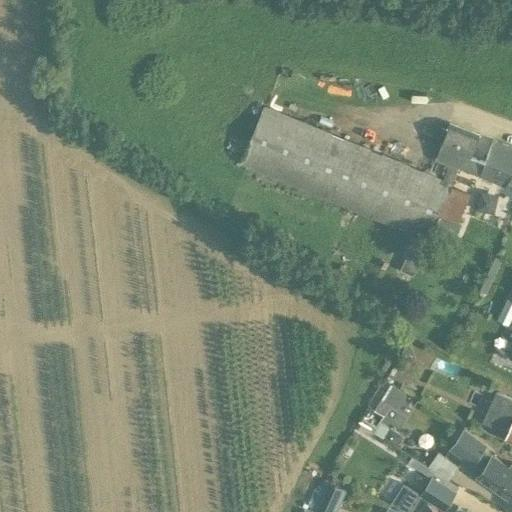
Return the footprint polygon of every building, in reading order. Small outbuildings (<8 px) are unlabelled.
[(458,166),(479,174),(511,186),(511,145),(493,138),(484,161),(470,155),(480,133),(449,120),(434,159),(447,165),(443,175),(441,174),(440,177),(264,103),(239,163),(428,240),(452,182),(458,166)] [(404,266),(414,270),(418,261),(408,257),(404,266)] [(382,380),(373,395),(368,405),(385,416),(391,405),(384,401),(393,387),(382,380)] [(511,399),(496,393),(484,421),(507,432),(504,438),(511,441),(511,399)] [(396,432),(390,427),(383,438),(393,444),(398,437),(396,432)] [(487,444),(463,427),(448,447),(472,464),(473,462),(481,468),(476,475),(508,498),(511,492),(511,461),(511,462),(508,466),(483,448),(487,444)] [(435,470),(444,455),(437,451),(428,465),(435,470)] [(403,482),(390,503),(409,511),(408,511),(419,511),(420,511),(440,511),(433,507),(428,504),(430,501),(435,504),(444,511),(456,491),(432,474),(422,490),(420,492),(403,482)] [(319,511),(335,511),(347,489),(324,479),(317,493),(314,492),(307,506),(319,511)]
